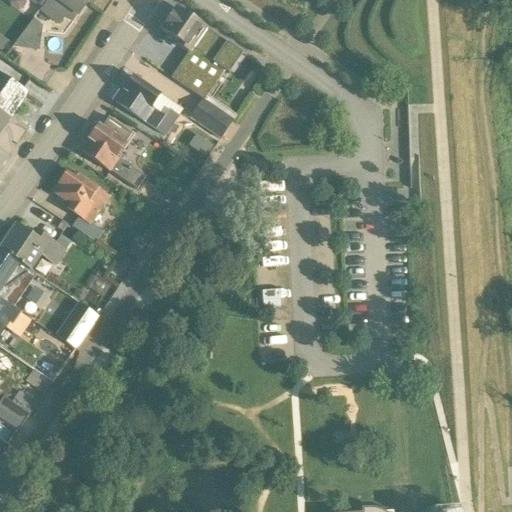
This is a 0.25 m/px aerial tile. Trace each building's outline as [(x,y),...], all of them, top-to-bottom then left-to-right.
[(24,0),(25,0),(38,11),(46,0),(24,0)] [(47,0),(37,13),(57,28),(65,18),(72,23),(87,3),(84,1),(84,0),(47,0)] [(224,74),(225,74),(238,55),(177,12),(175,11),(160,33),(175,44),(173,47),(187,56),(170,80),(200,101),(203,97),(206,99),(224,74)] [(11,49),(37,53),(41,28),(32,21),(11,49)] [(120,89),(110,103),(143,126),(144,125),(161,137),(162,135),(165,137),(182,112),(131,77),(122,90),(120,89)] [(0,79),(0,116),(10,123),(27,98),(0,79)] [(206,99),(203,97),(188,120),(219,142),(235,119),(206,99)] [(0,136),(10,123),(0,116),(0,136)] [(107,120),(100,130),(93,126),(75,152),(135,193),(144,180),(115,160),(121,152),(122,153),(133,137),(107,120)] [(205,161),(213,149),(195,136),(187,148),(205,161)] [(76,221),(70,230),(94,246),(101,235),(90,227),(109,199),(68,170),(67,170),(55,187),(58,189),(52,198),(66,207),(63,212),(76,221)] [(13,229),(0,248),(0,253),(30,274),(40,260),(54,270),(64,253),(32,232),(27,238),(13,229)] [(0,253),(0,302),(11,310),(34,277),(0,253)] [(0,302),(0,332),(6,324),(11,327),(19,316),(0,302)] [(77,349),(99,314),(79,302),(57,337),(77,349)] [(251,345),(250,333),(214,335),(215,365),(249,363),(250,386),(263,386),(261,345),(251,345)] [(31,372),(24,383),(42,395),(49,385),(31,372)] [(28,416),(36,405),(35,405),(17,394),(10,404),(28,416)] [(2,403),(0,406),(0,416),(20,429),(26,419),(2,403)]
